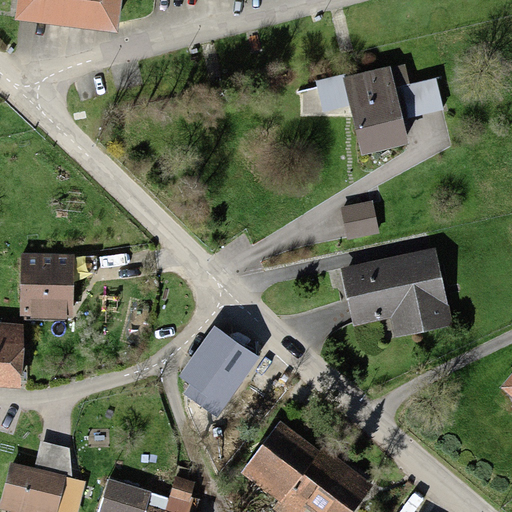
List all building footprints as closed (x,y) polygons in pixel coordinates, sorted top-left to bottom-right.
[(115,0),(17,0),(15,33),(112,41),(115,0)] [(249,0),(175,0),(249,8),(249,0)] [(384,73),(340,84),(359,160),(403,150),(384,73)] [(370,208),(341,212),(344,241),(373,237),(370,208)] [(74,253),(21,253),(20,317),(73,318),(74,253)] [(431,257),(339,275),(350,329),(389,321),(393,343),(446,332),(431,257)] [(22,325),(0,323),(0,386),(19,387),(22,325)] [(190,391),(182,402),(214,423),(254,363),(212,335),(179,384),(190,391)] [(511,381),(501,394),(511,403),(511,381)] [(278,431),(241,479),(277,507),(314,459),(278,431)] [(319,453),(314,459),(277,507),(273,511),(299,511),(302,509),(305,511),(353,511),(369,492),(319,453)] [(51,511),(58,483),(7,472),(0,503),(0,511),(51,511)] [(142,511),(146,502),(104,489),(97,511),(142,511)]
